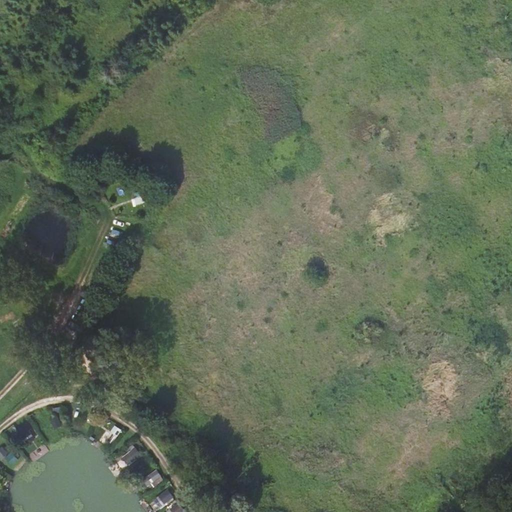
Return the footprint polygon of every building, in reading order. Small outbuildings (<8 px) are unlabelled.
[(18,429),(28,442),(37,436),(27,422),(18,429)] [(136,446),(124,456),(130,464),(142,455),(136,446)] [(158,469),(143,478),(149,487),(164,478),(158,469)] [(171,488),(154,496),(159,506),(175,499),(171,488)] [(185,511),(186,511),(181,502),(163,511),(185,511)]
